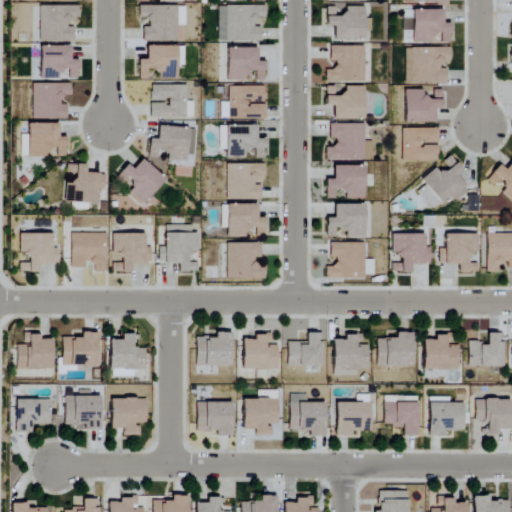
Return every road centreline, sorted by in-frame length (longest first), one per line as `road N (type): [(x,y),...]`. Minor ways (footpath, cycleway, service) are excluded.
road 1 (residential): [(0,301),(511,301)]
road 2 (residential): [(53,467),(511,467)]
road 3 (residential): [(293,0),(293,301)]
road 4 (residential): [(169,467),(169,301)]
road 5 (residential): [(478,0),(478,128)]
road 6 (residential): [(106,127),(106,0)]
